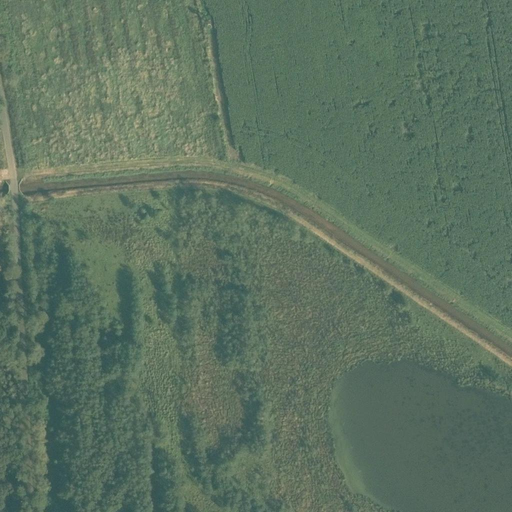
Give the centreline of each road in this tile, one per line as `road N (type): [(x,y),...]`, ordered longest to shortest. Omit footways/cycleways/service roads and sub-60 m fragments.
road 1 (track): [(11,175),(223,163),(279,182),(511,335)]
road 2 (unclassified): [(31,511),(20,283),(0,99)]
